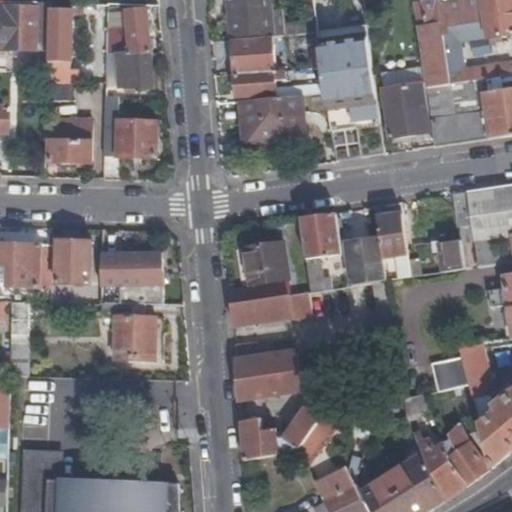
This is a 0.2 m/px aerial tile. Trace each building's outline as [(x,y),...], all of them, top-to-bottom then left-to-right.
[(273,35),(270,0),(229,0),(232,38),(273,35)] [(498,78),(511,76),(511,64),(511,63),(490,66),(488,51),(482,52),(481,41),(462,44),(461,33),(487,29),(489,39),(511,35),(511,0),(435,0),(422,2),(426,28),(441,26),(447,67),(424,70),(427,89),(449,86),(450,86),(462,84),(498,78)] [(6,3),(0,2),(0,50),(37,51),(38,7),(6,6),(6,3)] [(422,2),(414,3),(424,70),(447,67),(441,26),(426,28),(422,2)] [(38,4),(38,7),(37,51),(47,51),(48,9),(48,4),(38,4)] [(82,15),(82,5),(48,4),(48,9),(52,9),(50,62),(72,63),(74,15),(82,15)] [(108,25),(109,5),(95,5),(95,32),(108,33),(108,25)] [(131,53),(118,54),(120,89),(154,90),(149,12),(128,13),(129,25),(124,26),(124,31),(129,31),(131,53)] [(284,37),(318,34),(318,33),(317,27),(316,22),(283,25),(284,37)] [(362,126),(367,158),(386,155),(367,25),(318,33),(318,34),(323,69),(325,86),(326,94),(332,132),(357,128),(355,119),(361,119),(362,126)] [(273,38),(233,41),(236,76),(238,98),(277,95),(278,95),(277,90),(276,81),(286,80),(286,72),(276,73),(273,38)] [(79,72),(47,71),(46,83),(78,84),(79,72)] [(432,122),(435,148),(511,136),(511,76),(498,78),(500,92),(483,94),(485,107),(476,108),(477,116),(467,117),(432,122)] [(74,102),(74,85),(52,84),(52,101),(74,102)] [(384,89),(386,103),(426,97),(423,84),(384,89)] [(428,101),(432,122),(467,117),(462,84),(450,86),(449,86),(451,98),(428,101)] [(304,96),(326,94),(325,86),(304,88),(304,96)] [(449,86),(427,89),(428,101),(451,98),(449,86)] [(279,99),(303,96),(304,96),(304,88),(277,90),(278,95),(277,95),(279,99)] [(279,99),(242,102),(248,149),(307,142),(303,96),(279,99)] [(386,103),(389,126),(394,124),(395,131),(390,132),(391,139),(430,133),(426,97),(386,103)] [(118,123),(118,99),(106,98),(105,159),(157,160),(158,123),(118,123)] [(0,107),(0,136),(8,136),(9,120),(3,120),(3,107),(0,107)] [(46,121),(45,142),(51,142),(50,164),(92,165),(93,122),(46,121)] [(511,187),(468,194),(473,227),(479,268),(489,267),(485,241),(511,236),(511,187)] [(457,229),(460,229),(473,227),(468,194),(453,196),(457,229)] [(441,257),(443,273),(466,270),(460,229),(457,229),(453,196),(413,202),(417,235),(437,232),(449,230),(451,243),(440,245),(439,243),(438,243),(433,244),(434,254),(441,254),(441,257)] [(301,218),(312,294),(335,290),(334,281),(323,282),(320,259),(342,256),(336,213),(301,218)] [(378,220),(381,239),(384,259),(403,257),(405,280),(412,279),(409,259),(403,216),(378,220)] [(437,232),(438,243),(439,243),(440,245),(451,243),(449,230),(437,232)] [(346,245),(353,288),(375,284),(387,282),(384,259),(381,239),(346,245)] [(93,243),(58,243),(58,285),(92,285),(93,243)] [(233,289),(235,306),(262,302),(259,284),(289,280),(284,243),(247,249),(253,286),(233,289)] [(41,262),(42,246),(0,244),(0,266),(14,267),(13,289),(40,290),(41,262)] [(52,262),(52,247),(42,246),(41,262),(52,262)] [(162,254),(103,256),(101,288),(164,284),(162,254)] [(409,259),(412,279),(414,278),(421,277),(418,257),(409,259)] [(511,277),(506,279),(507,290),(489,292),(491,309),(510,307),(511,324),(511,277)] [(387,282),(375,284),(384,340),(396,339),(387,282)] [(235,306),(236,327),(315,316),(312,294),(262,302),(235,306)] [(12,303),(11,378),(20,378),(28,378),(30,304),(12,303)] [(146,319),(147,306),(105,306),(104,318),(116,318),(115,361),(156,362),(158,319),(146,319)] [(238,347),(242,402),(303,392),(298,352),(260,357),(258,344),(238,347)] [(463,358),(470,385),(475,405),(476,407),(491,404),(489,396),(495,395),(482,344),(461,347),(463,358)] [(432,365),(438,393),(470,385),(463,358),(432,365)] [(482,431),(491,470),(511,452),(511,388),(510,386),(499,395),(504,401),(493,410),(496,413),(480,426),(482,431)] [(10,388),(0,388),(0,425),(9,426),(10,388)] [(405,400),(407,414),(428,409),(423,396),(405,400)] [(247,462),(300,453),(309,440),(321,423),(318,408),(305,410),(284,440),(278,438),(278,431),(263,432),(262,420),(244,423),(247,462)] [(309,440),(300,453),(303,460),(307,466),(336,423),(321,423),(309,440)] [(0,460),(8,461),(8,456),(9,430),(0,429),(0,460)] [(450,459),(467,488),(491,470),(482,431),(444,444),(450,459)] [(436,482),(448,502),(467,488),(450,459),(444,444),(443,444),(434,449),(430,440),(424,443),(420,434),(415,437),(424,455),(436,482)] [(65,450),(26,448),(22,511),(61,511),(63,475),(65,450)] [(360,495),(369,511),(432,511),(448,502),(436,482),(424,455),(360,495)] [(347,468),(316,484),(325,499),(354,483),(347,468)] [(182,511),(180,481),(63,475),(61,511),(182,511)] [(369,511),(354,483),(325,499),(327,503),(332,511),(369,511)] [(332,511),(327,503),(316,508),(318,511),(332,511)]
